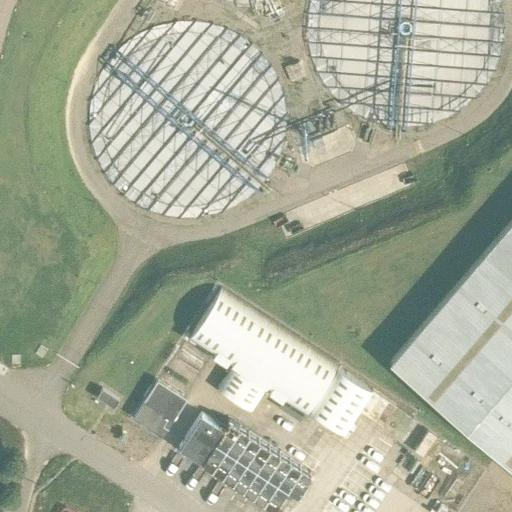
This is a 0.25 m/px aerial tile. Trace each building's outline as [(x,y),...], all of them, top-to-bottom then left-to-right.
[(511,219),(390,360),(511,464),(511,219)] [(189,339),(229,365),(216,385),(249,407),(262,386),(305,414),(311,404),(320,409),(346,369),(221,288),(189,339)] [(156,378),(132,415),(162,435),(186,398),(156,378)] [(97,395),(114,407),(120,398),(102,387),(97,395)] [(358,408),(399,436),(412,416),(371,388),(358,408)] [(275,410),(298,424),(304,414),(281,399),(275,410)] [(221,424),(201,411),(179,445),(199,458),(221,424)] [(228,421),(202,461),(274,508),(288,487),(298,493),(310,475),(228,421)]
